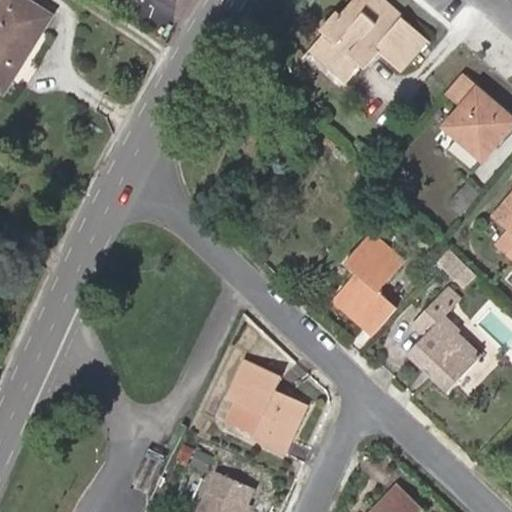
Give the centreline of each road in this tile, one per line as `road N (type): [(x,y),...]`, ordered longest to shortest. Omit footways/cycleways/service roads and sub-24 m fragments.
road 1 (residential): [(127,176),(371,397)]
road 2 (secondary): [(127,176),(0,442)]
road 3 (secondary): [(230,0),(127,176)]
road 4 (residential): [(371,397),(494,511)]
road 5 (residential): [(371,397),(311,511)]
